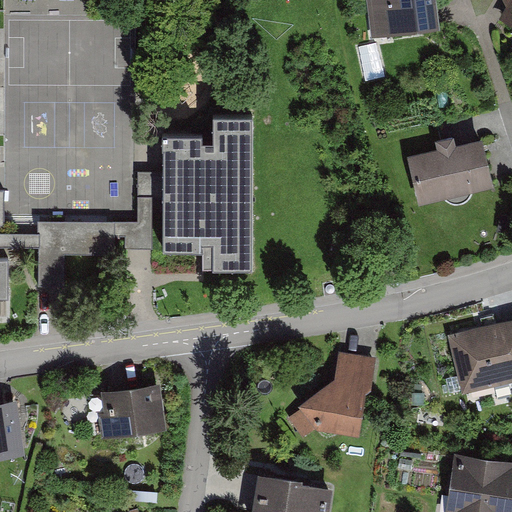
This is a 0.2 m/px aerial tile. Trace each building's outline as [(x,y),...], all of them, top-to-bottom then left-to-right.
[(376,0),(381,33),(440,25),(436,0),(376,0)] [(511,0),(502,0),(509,5),(499,19),(511,26),(511,0)] [(381,44),(362,47),(368,81),(386,77),(381,44)] [(202,136),(163,136),(163,250),(202,250),(202,242),(213,242),(213,268),(252,268),(253,117),(214,117),(214,142),(202,142),(202,136)] [(437,148),(411,155),(420,198),(496,182),(487,138),(458,144),(457,136),(434,140),(437,148)] [(131,221),(38,222),(38,231),(38,244),(38,286),(64,286),(64,253),(138,253),(137,221),(131,221)] [(0,294),(9,294),(9,254),(0,253),(0,244),(38,244),(38,231),(5,231),(0,230),(0,294)] [(511,317),(448,332),(463,392),(511,380),(511,317)] [(339,379),(288,419),(294,428),(363,431),(376,357),(341,353),(339,379)] [(95,389),(102,437),(167,427),(160,379),(95,389)] [(0,399),(0,456),(25,453),(18,398),(0,399)] [(447,505),(446,511),(511,511),(511,508),(511,458),(456,450),(451,482),(447,505)] [(307,472),(261,467),(255,511),(330,511),(333,486),(306,483),(307,472)]
